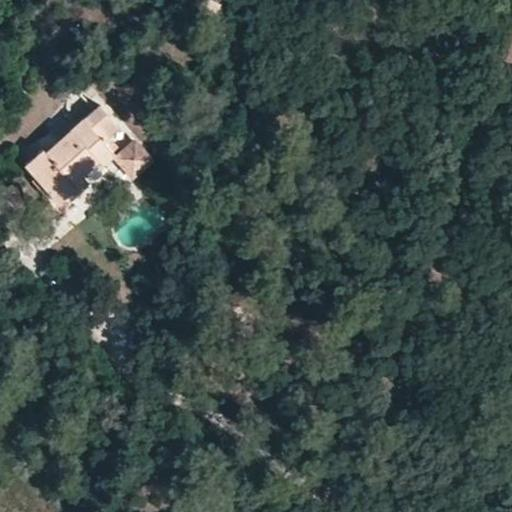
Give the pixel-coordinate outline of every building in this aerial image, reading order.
[(213,17),(220,4),(212,0),(196,0),(193,7),(213,17)] [(112,150),(101,139),(107,134),(118,125),(99,103),(83,118),(82,117),(45,151),(41,147),(24,162),(35,175),(58,201),(76,185),(72,180),(80,173),(95,159),(100,163),(113,152),(112,150)] [(117,145),(107,134),(101,139),(112,150),(117,145)] [(151,158),(134,139),(115,156),(132,175),(151,158)] [(40,226),(88,184),(83,179),(80,173),(72,180),(76,185),(58,201),(35,175),(31,179),(50,199),(31,216),(40,226)]
